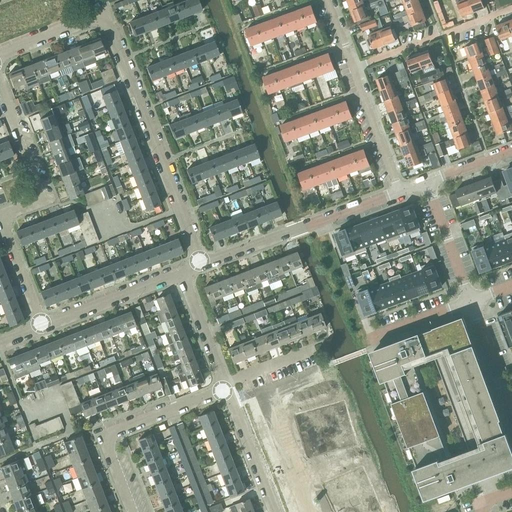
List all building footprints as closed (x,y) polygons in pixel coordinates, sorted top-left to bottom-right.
[(127,0),(114,5),(116,9),(130,4),(130,5),(134,3),(132,0),(127,0)] [(189,0),(186,1),(191,14),(202,10),(198,0),(189,0)] [(363,0),(348,0),(347,1),(351,12),(365,6),(382,0),(367,0),(364,1),(363,0)] [(382,0),(365,6),(351,12),(355,23),(370,18),(367,11),(379,6),(380,8),(385,6),(383,0),(382,0)] [(418,0),(416,0),(405,5),(409,15),(422,10),(418,0)] [(455,0),(457,3),(462,17),(473,13),(468,0),(455,0)] [(468,0),(473,13),(485,9),(481,0),(468,0)] [(175,6),(180,19),(191,14),(186,1),(175,6)] [(163,10),(168,23),(180,19),(175,6),(168,8),(166,5),(162,7),(163,10)] [(252,8),(256,18),(264,15),(262,8),(261,5),(252,8)] [(264,15),(271,12),(269,6),(262,8),(264,15)] [(301,11),(306,26),(317,22),(312,7),(301,11)] [(157,27),(168,23),(163,10),(152,14),(157,27)] [(403,17),(396,20),(397,23),(404,21),(405,23),(411,21),(413,27),(426,22),(422,10),(409,15),(403,17)] [(295,30),(306,26),(301,11),(289,15),(295,30)] [(146,32),(157,27),(152,14),(141,19),(146,32)] [(284,34),(295,30),(289,15),(278,19),(284,34)] [(135,36),(146,32),(141,19),(130,23),(135,36)] [(272,39),(284,34),(278,19),(267,23),(272,39)] [(380,19),(376,20),(385,45),(396,41),(391,27),(384,30),(380,19)] [(376,20),(361,26),(363,31),(372,28),(374,34),(369,36),(370,40),(367,41),(369,46),(372,45),(374,49),(385,45),(376,20)] [(263,42),(272,39),(267,23),(258,26),(263,42)] [(511,36),(507,23),(496,27),(501,41),(506,39),(511,51),(511,50),(511,36)] [(251,46),(263,42),(258,26),(246,31),(251,46)] [(498,48),(493,37),(485,41),(487,46),(481,48),(479,43),(465,48),(469,59),(498,48)] [(100,39),(88,43),(94,57),(105,53),(100,39)] [(208,44),(203,46),(208,60),(208,59),(210,64),(214,63),(212,58),(219,55),(222,54),(223,54),(219,45),(216,46),(214,42),(208,44)] [(88,43),(77,48),(82,62),(84,67),(96,63),(94,57),(88,43)] [(203,46),(192,50),(197,64),(208,60),(203,46)] [(77,48),(65,52),(71,66),(73,72),(84,67),(82,62),(77,48)] [(469,59),(474,70),(487,65),(485,58),(499,53),(498,48),(469,59)] [(192,50),(181,55),(186,68),(197,64),(192,50)] [(429,51),(418,56),(423,69),(425,75),(427,82),(444,75),(453,72),(451,66),(440,70),(440,68),(436,70),(429,51)] [(65,52),(54,56),(60,70),(71,66),(65,52)] [(317,59),(323,75),(335,70),(329,54),(317,59)] [(181,55),(169,59),(175,72),(186,68),(181,55)] [(54,56),(42,61),(48,75),(60,70),(54,56)] [(418,56),(406,60),(412,74),(423,69),(418,56)] [(169,59),(158,63),(164,77),(175,72),(169,59)] [(313,78),(323,75),(317,59),(307,62),(313,78)] [(42,61),(32,65),(39,85),(50,81),(48,75),(42,61)] [(302,82),(313,78),(307,62),(296,66),(302,82)] [(158,63),(147,68),(152,81),(164,77),(158,63)] [(32,65),(20,70),(25,84),(27,90),(39,85),(32,65)] [(487,65),(474,70),(478,81),(491,76),(505,70),(504,66),(490,71),(487,65)] [(291,87),(302,82),(296,66),(285,70),(291,87)] [(102,79),(114,75),(112,69),(100,73),(102,79)] [(9,77),(7,78),(12,89),(25,84),(20,70),(18,71),(17,70),(13,71),(13,72),(8,74),(9,77)] [(280,91),(291,87),(285,70),(274,75),(280,91)] [(390,75),(377,80),(381,91),(395,86),(409,81),(405,70),(390,75)] [(491,76),(478,81),(482,92),(495,87),(493,80),(507,75),(505,70),(491,76)] [(114,75),(102,79),(104,85),(116,81),(114,75)] [(269,95),(280,91),(274,75),(263,78),(269,95)] [(431,93),(424,96),(425,100),(433,97),(438,95),(452,90),(448,79),(434,84),(436,90),(431,93)] [(86,81),(78,84),(82,94),(90,91),(86,81)] [(395,86),(381,91),(385,102),(399,97),(396,90),(411,85),(409,81),(395,86)] [(486,103),(499,98),(495,87),(482,92),(486,103)] [(452,90),(438,95),(442,106),(456,101),(452,90)] [(106,108),(120,102),(116,91),(102,96),(106,108)] [(161,91),(154,94),(158,103),(167,100),(171,98),(169,93),(165,95),(164,94),(162,95),(161,91)] [(399,97),(385,102),(389,113),(403,108),(399,97)] [(490,114),(503,109),(499,98),(486,103),(490,114)] [(31,100),(20,104),(22,110),(34,106),(31,100)] [(163,110),(174,106),(172,100),(161,105),(163,110)] [(226,104),(231,117),(242,113),(237,100),(226,104)] [(296,100),(289,102),(291,108),(298,105),(296,100)] [(444,113),(427,120),(428,124),(440,119),(446,117),(460,112),(456,101),(442,106),(444,113)] [(106,108),(111,119),(125,114),(120,102),(106,108)] [(336,106),(342,122),(353,118),(347,102),(336,106)] [(403,108),(389,113),(393,124),(407,119),(405,114),(410,110),(419,107),(417,103),(409,106),(403,108)] [(53,115),(40,120),(44,132),(58,127),(63,124),(60,115),(67,112),(64,104),(51,109),(53,115)] [(220,122),(231,117),(226,104),(215,109),(220,122)] [(34,106),(22,110),(24,116),(26,116),(36,112),(36,111),(39,110),(37,105),(34,106)] [(330,126),(342,122),(336,106),(324,111),(330,126)] [(490,114),(494,125),(511,117),(511,113),(510,114),(508,107),(503,109),(490,114)] [(204,113),(209,126),(220,122),(215,109),(204,113)] [(319,130),(330,126),(324,111),(314,115),(319,130)] [(440,119),(428,124),(430,127),(431,133),(436,131),(434,126),(442,123),(442,125),(448,123),(450,128),(464,123),(460,112),(446,117),(440,119)] [(93,113),(88,115),(92,126),(97,124),(93,113)] [(179,117),(181,122),(186,135),(197,130),(192,117),(190,113),(179,117)] [(197,130),(209,126),(204,113),(192,117),(197,130)] [(277,113),(271,116),(274,124),(280,122),(280,121),(279,118),(277,113)] [(111,119),(115,131),(129,125),(125,114),(111,119)] [(308,135),(319,130),(314,115),(302,119),(308,135)] [(511,117),(494,125),(498,136),(511,131),(509,125),(511,124),(511,117)] [(297,138),(308,135),(302,119),(291,123),(297,138)] [(407,119),(393,124),(397,135),(411,130),(416,128),(425,124),(424,121),(410,126),(407,119)] [(87,122),(82,124),(84,130),(90,127),(87,122)] [(174,139),(186,135),(181,122),(169,126),(174,139)] [(287,142),(297,138),(291,123),(281,127),(283,134),(287,142)] [(464,123),(450,128),(451,132),(454,139),(468,134),(467,132),(464,123)] [(58,127),(44,132),(48,143),(62,138),(68,136),(63,124),(58,127)] [(411,130),(397,135),(401,146),(415,141),(412,134),(418,132),(427,129),(425,124),(416,128),(411,130)] [(120,142),(134,137),(129,125),(115,131),(120,142)] [(91,133),(79,138),(81,143),(85,142),(93,138),(91,133)] [(438,133),(432,135),(436,145),(442,143),(438,133)] [(442,143),(436,145),(440,157),(448,154),(449,156),(459,152),(458,151),(472,145),(468,134),(454,139),(449,141),(442,143)] [(102,136),(97,138),(100,145),(101,149),(105,148),(109,146),(107,140),(104,142),(102,136)] [(124,154),(138,148),(134,137),(120,142),(124,154)] [(62,138),(48,143),(52,154),(66,149),(62,138)] [(93,138),(85,142),(90,154),(93,152),(98,150),(93,138)] [(415,141),(401,146),(405,157),(424,150),(434,146),(432,142),(423,146),(417,148),(415,141)] [(0,144),(0,155),(2,160),(14,156),(8,142),(0,144)] [(243,149),(248,162),(260,158),(255,145),(243,149)] [(424,150),(405,157),(409,168),(413,167),(414,170),(424,166),(423,163),(421,157),(426,155),(426,154),(435,150),(434,146),(424,150)] [(105,148),(101,149),(103,153),(105,160),(110,158),(108,151),(107,151),(105,148)] [(128,165),(142,160),(138,148),(124,154),(128,165)] [(66,149),(52,154),(57,166),(71,161),(76,159),(74,154),(69,156),(66,149)] [(237,166),(248,162),(243,149),(232,154),(237,166)] [(98,150),(93,152),(97,164),(103,162),(98,150)] [(364,150),(353,154),(359,170),(360,175),(372,170),(370,166),(364,150)] [(226,171),(237,166),(232,154),(221,158),(226,171)] [(288,160),(289,164),(304,158),(303,154),(293,158),(288,160)] [(353,154),(342,158),(348,174),(359,170),(353,154)] [(215,175),(226,171),(221,158),(210,162),(215,175)] [(342,158),(331,162),(337,178),(348,174),(342,158)] [(133,177),(147,171),(142,160),(128,165),(133,177)] [(71,161),(57,166),(61,178),(75,172),(78,171),(77,166),(73,168),(71,161)] [(204,179),(215,175),(210,162),(199,166),(204,179)] [(331,162),(320,166),(326,182),(329,189),(339,185),(337,178),(331,162)] [(192,184),(204,179),(199,166),(187,171),(192,184)] [(320,166),(308,171),(314,187),(326,182),(320,166)] [(137,188),(151,182),(147,171),(133,177),(137,188)] [(308,171),(299,174),(304,190),(314,187),(308,171)] [(75,172),(61,178),(65,189),(79,184),(75,172)] [(485,180),(473,184),(480,202),(484,212),(490,210),(486,199),(485,197),(497,193),(500,202),(508,199),(504,187),(501,180),(493,183),(491,178),(490,176),(484,178),(485,180)] [(363,182),(366,189),(377,185),(375,179),(369,181),(369,179),(363,182)] [(142,199),(156,194),(151,182),(137,188),(142,199)] [(79,184),(65,189),(70,201),(84,196),(84,195),(79,184)] [(457,194),(449,196),(454,209),(469,203),(470,205),(474,204),(478,215),(484,212),(480,202),(473,184),(456,191),(457,194)] [(112,185),(107,186),(111,198),(116,196),(112,185)] [(107,186),(101,189),(105,200),(111,198),(107,186)] [(101,189),(95,191),(100,202),(105,200),(101,189)] [(95,191),(90,193),(94,205),(100,202),(95,191)] [(84,196),(88,207),(94,205),(90,193),(84,195),(84,196)] [(156,194),(142,199),(146,211),(160,206),(156,194)] [(202,207),(198,208),(200,213),(209,210),(214,208),(212,203),(207,205),(205,206),(202,207)] [(266,207),(271,220),(282,216),(277,203),(266,207)] [(260,224),(271,220),(266,207),(255,211),(260,224)] [(408,232),(409,235),(421,231),(412,207),(400,211),(408,232)] [(74,211),(62,215),(67,229),(69,233),(80,229),(79,225),(78,223),(76,217),(74,211)] [(248,229),(260,224),(255,211),(243,216),(248,229)] [(400,211),(390,215),(399,239),(409,236),(400,211)] [(87,212),(76,217),(78,223),(90,218),(87,212)] [(62,215),(51,219),(56,234),(67,229),(62,215)] [(387,240),(386,240),(388,244),(399,239),(398,236),(390,215),(379,219),(387,240)] [(237,233),(248,229),(243,216),(232,220),(237,233)] [(90,218),(78,223),(79,225),(80,229),(92,224),(90,218)] [(51,219),(39,224),(45,238),(56,234),(51,219)] [(376,244),(386,240),(387,240),(379,219),(368,223),(376,244)] [(226,237),(237,233),(232,220),(221,224),(226,237)] [(474,220),(462,224),(464,230),(476,225),(474,220)] [(365,248),(366,248),(376,244),(368,223),(358,227),(365,248)] [(39,224),(28,228),(33,242),(45,238),(39,224)] [(92,224),(80,229),(83,235),(94,230),(92,224)] [(214,242),(226,237),(221,224),(209,229),(214,242)] [(347,231),(356,255),(367,251),(366,248),(365,248),(358,227),(347,231)] [(28,228),(16,233),(21,247),(33,242),(28,228)] [(94,230),(83,235),(83,236),(85,241),(96,236),(94,230)] [(345,259),(356,255),(347,231),(336,235),(345,259)] [(422,234),(426,246),(432,244),(427,232),(422,234)] [(96,236),(85,241),(87,246),(98,242),(96,236)] [(511,258),(505,239),(495,243),(503,264),(511,260),(511,258)] [(166,244),(171,258),(183,254),(178,240),(166,244)] [(484,243),(472,248),(481,272),(493,268),(485,247),(484,243)] [(495,243),(485,247),(493,268),(503,264),(495,243)] [(160,262),(171,258),(166,244),(155,249),(160,262)] [(64,255),(76,251),(74,245),(62,250),(64,255)] [(431,261),(437,258),(433,247),(427,249),(431,261)] [(148,267),(160,262),(155,249),(143,253),(148,267)] [(386,252),(380,254),(381,258),(382,261),(383,262),(389,260),(388,259),(387,256),(386,252)] [(137,271),(148,267),(143,253),(132,258),(137,271)] [(285,257),(290,271),(302,267),(297,253),(285,257)] [(273,262),(280,280),(285,278),(283,274),(290,271),(285,257),(273,262)] [(126,276),(137,271),(132,258),(120,262),(126,276)] [(114,280),(126,276),(120,262),(109,267),(114,280)] [(267,280),(269,285),(280,280),(273,262),(262,266),(267,280)] [(420,267),(422,270),(430,291),(441,287),(432,263),(420,267)] [(341,266),(345,277),(351,275),(347,264),(341,266)] [(262,266),(251,270),(258,289),(262,287),(260,283),(267,280),(262,266)] [(103,285),(114,280),(109,267),(98,271),(103,285)] [(245,289),(244,289),(246,293),(258,289),(251,270),(239,275),(245,289)] [(412,274),(420,295),(430,291),(422,270),(412,274)] [(91,289),(103,285),(98,271),(86,275),(91,289)] [(390,282),(398,303),(409,299),(401,278),(402,278),(400,274),(389,279),(390,282)] [(401,278),(409,299),(420,295),(412,274),(402,278),(401,278)] [(80,294),(91,289),(86,275),(75,280),(80,294)] [(233,293),(244,289),(245,289),(239,275),(228,279),(233,293)] [(355,287),(351,275),(345,277),(350,289),(355,287)] [(0,291),(11,288),(6,276),(0,278),(0,291)] [(302,286),(297,288),(299,293),(302,292),(302,294),(311,290),(311,289),(316,287),(312,278),(307,280),(300,283),(302,286)] [(222,298),(233,293),(228,279),(216,284),(222,298)] [(69,298),(80,294),(75,280),(63,284),(69,298)] [(380,286),(387,307),(398,303),(390,282),(380,286)] [(57,303),(69,298),(63,284),(52,289),(57,303)] [(205,288),(208,296),(210,302),(222,298),(216,284),(205,288)] [(377,311),(369,290),(368,286),(357,291),(366,315),(377,311)] [(369,290),(377,311),(387,307),(380,286),(369,290)] [(0,301),(1,304),(15,299),(11,288),(0,291),(0,301)] [(297,288),(285,293),(287,298),(299,293),(297,288)] [(46,307),(57,303),(52,289),(40,293),(46,307)] [(303,295),(300,296),(302,301),(314,297),(311,290),(302,294),(303,295)] [(285,293),(274,297),(276,302),(287,298),(285,293)] [(161,312),(174,306),(169,295),(156,300),(160,311),(161,312)] [(300,296),(288,301),(290,306),(302,301),(300,296)] [(274,297),(263,301),(265,306),(276,302),(274,297)] [(6,316),(19,311),(15,299),(1,304),(6,316)] [(263,301),(251,306),(253,311),(265,306),(263,301)] [(288,301),(277,305),(279,310),(290,306),(288,301)] [(277,305),(266,309),(267,314),(279,310),(277,305)] [(160,324),(165,322),(178,317),(174,306),(161,312),(160,311),(156,312),(160,324)] [(251,306),(240,310),(242,315),(253,311),(251,306)] [(139,320),(144,318),(141,308),(135,310),(139,320)] [(266,309),(254,314),(256,319),(267,314),(266,309)] [(240,310),(228,315),(230,320),(242,315),(240,310)] [(19,311),(6,316),(10,328),(24,322),(19,311)] [(511,311),(498,317),(510,348),(511,347),(511,311)] [(130,313),(118,318),(123,332),(124,335),(129,333),(128,330),(135,327),(130,313)] [(254,314),(243,318),(244,323),(256,319),(254,314)] [(320,314),(308,319),(314,333),(326,328),(320,314)] [(228,315),(217,319),(219,324),(230,320),(228,315)] [(305,316),(296,320),(303,337),(314,333),(308,319),(306,319),(305,316)] [(169,333),(182,328),(178,317),(165,322),(169,333)] [(294,317),(283,321),(286,327),(291,342),(303,337),(296,320),(295,320),(294,317)] [(111,336),(123,332),(118,318),(106,322),(111,336)] [(243,318),(231,323),(233,328),(244,323),(243,318)] [(479,360),(463,318),(373,351),(370,353),(382,384),(385,383),(427,499),(452,490),(453,490),(489,477),(511,468),(511,451),(479,360)] [(283,321),(272,326),(280,346),(291,342),(286,327),(283,321)] [(99,341),(111,336),(106,322),(93,327),(99,341)] [(231,323),(220,327),(221,332),(233,328),(231,323)] [(267,328),(261,331),(263,336),(268,350),(280,346),(272,326),(267,328)] [(93,327),(81,332),(87,346),(94,343),(95,346),(100,344),(99,341),(93,327)] [(165,334),(169,346),(187,339),(182,328),(169,333),(165,334)] [(75,350),(87,346),(81,332),(69,336),(75,350)] [(130,344),(128,345),(130,350),(132,355),(147,349),(140,333),(138,333),(140,338),(138,339),(141,346),(134,349),(133,345),(131,346),(130,344)] [(145,336),(147,342),(153,340),(153,339),(157,337),(155,333),(145,336)] [(57,341),(62,355),(75,350),(69,336),(57,341)] [(263,336),(251,341),(257,355),(268,350),(263,336)] [(172,356),(172,357),(191,350),(187,339),(169,346),(173,356),(172,356)] [(45,346),(50,360),(62,355),(57,341),(45,346)] [(251,341),(240,345),(245,359),(257,355),(251,341)] [(240,345),(228,349),(234,364),(245,359),(240,345)] [(38,364),(50,360),(45,346),(33,350),(38,364)] [(21,355),(28,373),(40,369),(38,364),(33,350),(21,355)] [(191,350),(172,357),(174,362),(179,360),(182,365),(182,366),(195,361),(191,350)] [(139,362),(150,358),(148,352),(136,356),(139,362)] [(8,360),(13,374),(15,380),(28,375),(28,374),(28,373),(21,355),(8,360)] [(177,374),(178,376),(179,380),(199,372),(195,361),(182,366),(182,365),(177,367),(179,374),(177,374)] [(115,365),(104,369),(106,375),(111,373),(113,376),(118,374),(115,365)] [(203,383),(199,372),(179,380),(181,383),(185,382),(188,389),(203,383)] [(144,374),(132,378),(140,397),(150,393),(145,379),(146,379),(144,374)] [(56,375),(44,380),(47,388),(58,383),(59,383),(58,378),(57,375),(56,375)] [(146,379),(145,379),(150,393),(161,388),(156,375),(146,379)] [(130,385),(123,388),(129,401),(140,397),(132,378),(128,380),(130,385)] [(40,381),(32,384),(34,388),(35,392),(43,389),(47,388),(44,380),(40,381)] [(71,382),(59,387),(62,393),(74,388),(71,382)] [(170,383),(164,386),(168,395),(173,393),(170,383)] [(74,388),(62,393),(64,398),(76,394),(74,388)] [(123,388),(112,392),(118,405),(129,401),(123,388)] [(8,400),(14,398),(12,392),(6,394),(8,400)] [(100,392),(89,396),(91,401),(96,414),(107,410),(102,396),(100,392)] [(112,392),(102,396),(107,410),(118,405),(112,392)] [(76,394),(64,398),(66,404),(78,400),(76,394)] [(14,398),(8,400),(10,406),(17,404),(14,398)] [(78,400),(66,404),(69,410),(80,405),(78,400)] [(80,405),(82,412),(85,418),(96,414),(91,401),(80,405)] [(297,416),(308,456),(356,442),(343,403),(297,416)] [(80,405),(69,410),(71,416),(82,412),(80,405)] [(203,429),(217,424),(213,412),(198,418),(203,429)] [(54,420),(58,432),(64,430),(60,418),(54,420)] [(52,434),(58,432),(54,420),(48,422),(52,434)] [(23,421),(17,423),(20,429),(25,427),(23,421)] [(42,425),(47,437),(52,434),(48,422),(42,425)] [(181,437),(187,435),(182,423),(177,425),(181,437)] [(39,434),(36,427),(35,424),(29,426),(33,436),(39,434)] [(207,440),(222,435),(217,424),(203,429),(207,440)] [(40,439),(47,437),(42,425),(36,427),(39,434),(40,439)] [(172,437),(164,440),(166,443),(173,440),(179,438),(174,426),(173,427),(169,429),(172,437)] [(4,428),(0,429),(0,442),(9,439),(4,428)] [(212,452),(226,447),(222,435),(207,440),(212,452)] [(143,453),(156,448),(152,436),(138,441),(143,453)] [(68,456),(86,449),(81,437),(64,444),(68,456)] [(26,446),(32,444),(30,438),(24,440),(26,446)] [(179,438),(173,440),(176,448),(181,446),(179,438)] [(188,438),(183,440),(186,449),(191,447),(188,438)] [(9,439),(0,442),(0,456),(13,451),(9,439)] [(216,464),(231,458),(226,447),(212,452),(216,464)] [(147,464),(161,459),(156,448),(143,453),(147,464)] [(73,467),(90,461),(86,449),(68,456),(73,467)] [(183,449),(178,451),(181,459),(186,457),(183,449)] [(192,450),(187,452),(190,460),(196,458),(192,450)] [(39,452),(33,454),(34,455),(38,467),(44,465),(39,452)] [(47,463),(53,461),(50,455),(44,457),(47,463)] [(220,475),(235,469),(231,458),(216,464),(220,475)] [(17,461),(0,468),(5,480),(22,473),(28,470),(23,459),(17,461)] [(152,476),(165,470),(161,459),(147,464),(152,476)] [(53,461),(47,463),(49,469),(55,467),(53,461)] [(77,479),(94,472),(90,461),(73,467),(77,479)] [(187,461),(182,463),(185,471),(190,469),(187,461)] [(197,461),(192,463),(194,471),(200,469),(197,461)] [(225,486),(239,481),(235,469),(220,475),(225,486)] [(156,487),(170,482),(165,470),(152,476),(156,487)] [(380,511),(362,470),(326,486),(337,511),(380,511)] [(82,490),(99,484),(94,472),(77,479),(82,490)] [(201,472),(196,474),(199,483),(204,481),(201,472)] [(22,473),(5,480),(9,491),(26,484),(22,473)] [(192,473),(187,475),(190,483),(195,481),(192,473)] [(239,481),(225,486),(229,498),(244,492),(239,481)] [(47,490),(53,487),(51,482),(44,484),(47,490)] [(160,499),(174,493),(170,482),(156,487),(160,499)] [(26,484),(9,491),(14,503),(31,496),(26,484)] [(62,484),(55,486),(58,492),(64,490),(62,484)] [(86,502),(103,495),(99,484),(82,490),(86,502)] [(53,487),(47,490),(49,496),(55,493),(53,487)] [(165,510),(178,505),(174,493),(160,499),(165,510)] [(31,496),(14,503),(17,511),(23,511),(35,508),(40,506),(36,494),(31,496)] [(90,511),(93,511),(108,507),(103,495),(86,502),(90,511)] [(200,495),(195,497),(198,505),(203,503),(200,495)] [(210,495),(205,497),(208,505),(208,506),(213,504),(210,495)] [(231,511),(253,511),(249,500),(235,505),(229,507),(231,511)] [(65,509),(71,507),(68,501),(62,504),(65,509)]
